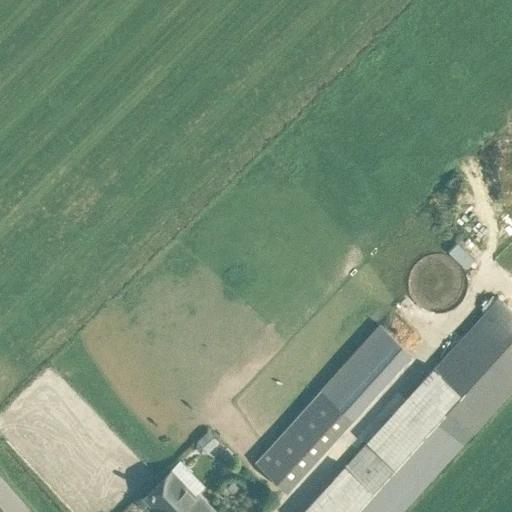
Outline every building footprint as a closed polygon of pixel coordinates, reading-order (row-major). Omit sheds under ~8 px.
[(412,297),(419,304),(428,309),(438,310),(448,308),(456,303),(463,295),(466,286),(467,276),(464,266),(458,258),(449,252),(440,250),(430,250),(421,254),(413,260),(408,269),(406,278),(407,288),(412,297)] [(398,511),(511,387),(511,309),(498,297),(302,511),(398,511)] [(257,460),(256,460),(259,456),(290,484),(287,488),(287,487),(286,488),(286,489),(411,352),(380,323),(255,461),(256,461),(257,460)] [(197,438),(196,444),(200,448),(206,447),(216,438),(206,428),(197,438)] [(172,469),(144,495),(160,511),(209,511),(211,510),(172,469)]
